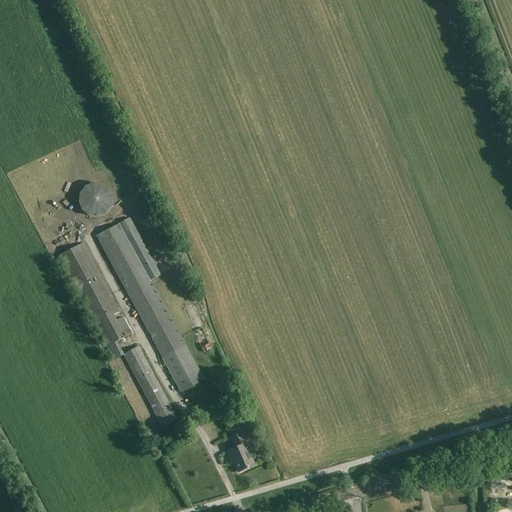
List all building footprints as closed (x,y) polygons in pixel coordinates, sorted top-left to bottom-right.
[(107,186),(98,183),(89,185),(81,191),(78,199),(81,208),(86,214),(94,218),(104,216),(110,211),(113,202),(111,193),(107,186)] [(96,236),(163,358),(181,393),(204,380),(186,346),(150,281),(160,275),(129,218),(96,236)] [(114,360),(123,355),(116,342),(131,334),(82,243),(58,256),(114,360)] [(201,343),(204,350),(212,347),(209,339),(201,343)] [(138,347),(123,355),(162,427),(177,420),(138,347)] [(239,472),(254,465),(247,450),(250,449),(243,433),(231,438),(236,448),(227,452),(231,460),(233,459),(239,472)]
